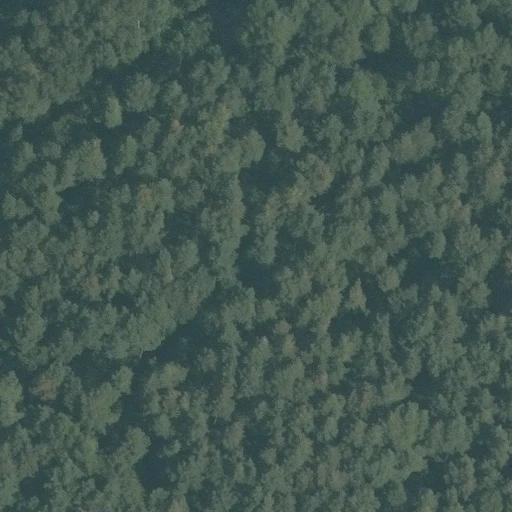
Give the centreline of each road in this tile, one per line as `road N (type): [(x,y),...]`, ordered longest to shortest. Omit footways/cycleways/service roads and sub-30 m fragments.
road 1 (track): [(179,511),(0,387)]
road 2 (track): [(0,79),(110,0)]
